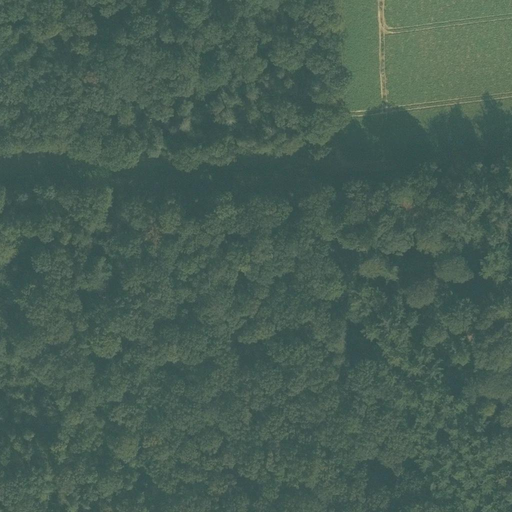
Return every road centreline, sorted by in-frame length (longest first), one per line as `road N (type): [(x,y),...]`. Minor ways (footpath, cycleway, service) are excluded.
road 1 (track): [(338,165),(347,279),(438,511)]
road 2 (track): [(338,165),(511,146)]
road 3 (track): [(339,0),(338,165)]
